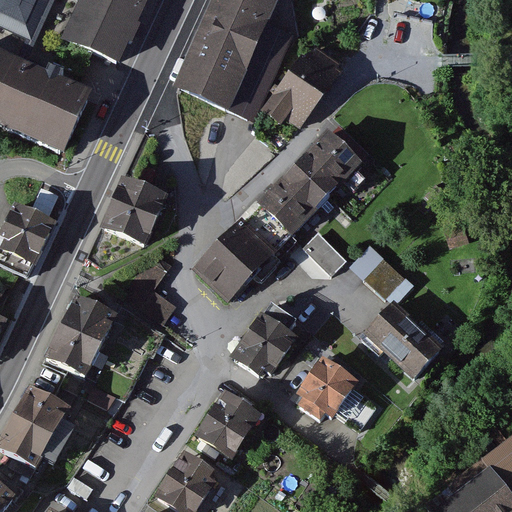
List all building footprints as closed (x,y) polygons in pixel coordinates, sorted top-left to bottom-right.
[(0,0),(0,30),(32,45),(52,0),(77,0),(85,3),(66,45),(120,70),(152,0),(0,0)] [(211,0),(171,90),(249,125),(290,36),(269,26),(280,0),(211,0)] [(318,50),(315,53),(267,115),(291,133),(341,68),(318,50)] [(94,105),(0,62),(0,136),(66,166),(94,105)] [(335,137),(265,208),(302,245),(372,173),(335,137)] [(167,198),(125,181),(104,231),(146,249),(167,198)] [(47,228),(6,211),(0,226),(0,260),(28,272),(47,228)] [(284,260),(249,226),(197,279),(232,313),(284,260)] [(333,278),(349,262),(320,232),(304,248),(333,278)] [(351,268),(397,309),(417,286),(371,246),(351,268)] [(158,261),(124,299),(166,327),(178,308),(156,296),(173,267),(158,261)] [(124,325),(79,305),(53,365),(97,384),(124,325)] [(400,311),(371,343),(423,389),(452,357),(400,311)] [(305,344),(269,321),(241,364),(277,387),(305,344)] [(368,391),(329,365),(301,406),(340,432),(368,391)] [(118,400),(96,391),(91,404),(112,414),(118,400)] [(80,417),(36,393),(2,454),(46,478),(80,417)] [(269,422),(230,397),(201,443),(241,467),(269,422)] [(213,511),(231,484),(190,459),(162,503),(177,511),(213,511)] [(511,511),(511,495),(495,474),(446,511),(511,511)] [(0,484),(0,511),(14,511),(23,500),(0,484)] [(316,511),(328,494),(312,484),(299,504),(312,511),(316,511)]
